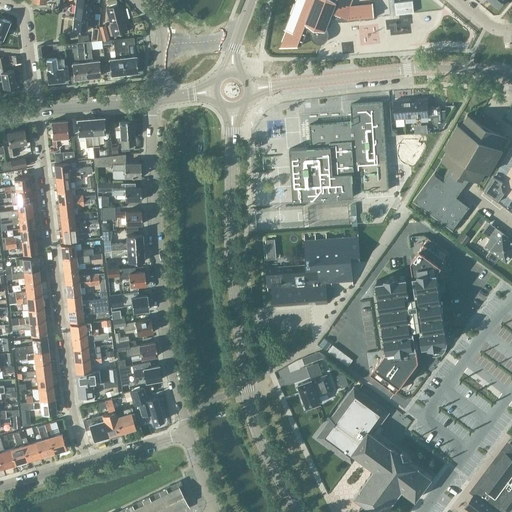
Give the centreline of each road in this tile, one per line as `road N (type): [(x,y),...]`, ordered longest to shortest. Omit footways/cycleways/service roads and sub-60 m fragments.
road 1 (secondary): [(296,511),(250,409),(230,239),(231,107)]
road 2 (residential): [(35,109),(71,407),(86,461)]
road 3 (residential): [(187,432),(163,328),(150,157),(154,99)]
road 4 (residential): [(421,511),(467,451),(422,417),(511,303)]
road 5 (residential): [(255,85),(420,68),(511,79)]
road 6 (residential): [(35,109),(24,14),(0,0)]
